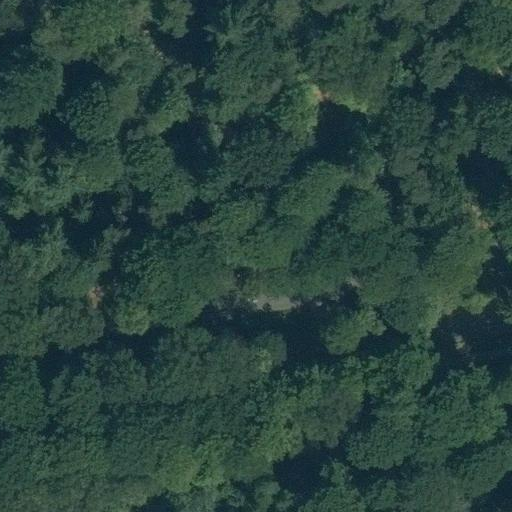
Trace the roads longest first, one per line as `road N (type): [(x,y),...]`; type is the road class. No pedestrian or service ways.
road 1 (track): [(356,511),(335,389),(287,214),(118,0)]
road 2 (secondary): [(0,429),(511,320)]
road 3 (secondary): [(511,256),(0,353)]
